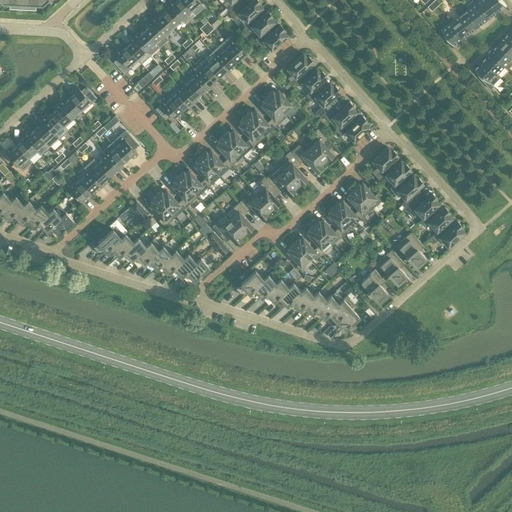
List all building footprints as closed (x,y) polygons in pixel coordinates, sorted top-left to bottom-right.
[(192,12),(181,0),(177,0),(175,3),(173,0),(169,4),(183,20),(185,23),(195,14),(192,11),(192,12)] [(181,0),(192,12),(192,11),(201,3),(198,0),(181,0)] [(226,0),(223,3),(230,11),(239,3),(236,0),(226,0)] [(230,11),(229,13),(236,21),(242,15),(247,21),(251,17),(262,7),(259,3),(260,2),(257,0),(251,0),(243,8),(239,3),(230,11)] [(488,0),(480,0),(477,3),(489,19),(497,12),(488,0)] [(488,0),(497,12),(506,6),(507,6),(502,0),(488,0)] [(489,19),(477,3),(468,9),(480,25),(489,19)] [(183,20),(169,4),(165,7),(167,10),(162,14),(174,28),(183,20)] [(480,25),(468,9),(459,16),(472,32),(480,25)] [(251,17),(247,21),(242,25),(247,30),(251,26),(259,35),(264,31),(275,21),(271,17),(272,16),(267,11),(255,21),(251,17)] [(174,28),(162,14),(157,19),(155,16),(151,20),(158,27),(165,35),(174,28)] [(472,32),(459,16),(451,23),(463,38),(472,32)] [(158,27),(151,20),(147,23),(149,26),(144,30),(159,47),(168,39),(165,35),(158,27)] [(463,38),(451,23),(442,29),(442,28),(441,29),(446,35),(444,36),(449,41),(450,40),(455,46),(455,45),(463,38)] [(264,31),(259,35),(255,39),(259,43),(263,40),(271,50),(287,35),(283,31),(285,30),(280,24),(274,29),(268,35),(264,31)] [(133,36),(135,38),(150,55),(159,47),(144,30),(139,35),(137,32),(133,36)] [(221,44),(236,61),(241,56),(243,58),(247,54),(230,35),(221,44)] [(131,42),(126,46),(138,60),(141,63),(150,55),(135,38),(133,36),(129,39),(131,42)] [(511,43),(505,37),(498,45),(511,58),(511,43)] [(236,61),(221,44),(212,52),(229,71),(233,67),(231,65),(236,61)] [(511,58),(498,45),(490,53),(505,66),(505,67),(508,70),(511,65),(511,58)] [(138,60),(126,46),(121,51),(119,48),(115,52),(119,57),(114,61),(124,72),(129,68),(138,60)] [(212,52),(203,60),(218,77),(223,72),(225,74),(229,71),(212,52)] [(301,82),(306,78),(301,72),(313,62),(308,56),(307,57),(303,53),(287,68),(292,74),(288,78),(296,87),(301,82)] [(490,53),(483,60),(497,74),(498,74),(505,67),(505,66),(490,53)] [(197,71),(211,87),(215,83),(213,81),(218,77),(203,60),(194,68),(197,71)] [(480,73),(478,75),(491,89),(494,86),(493,85),(501,77),(498,74),(497,74),(495,72),(483,60),(476,68),(475,68),(480,73)] [(317,68),(306,78),(301,82),(310,91),(306,95),(310,100),(313,98),(313,97),(319,92),(315,87),(327,76),(322,71),(320,72),(317,68)] [(150,80),(153,76),(150,73),(149,71),(144,76),(149,81),(150,80)] [(197,71),(188,79),(200,93),(205,88),(207,90),(211,87),(197,71)] [(200,93),(188,79),(179,87),(193,103),(197,99),(195,97),(200,93)] [(319,92),(313,97),(313,98),(321,107),(315,112),(320,118),(323,115),(332,107),(328,102),(340,91),(335,85),(333,87),(330,83),(319,92)] [(75,92),(70,97),(82,110),(96,97),(86,86),(81,91),(77,86),(73,90),(75,92)] [(193,103),(179,87),(170,95),(183,109),(188,104),(190,107),(193,103)] [(273,90),(267,95),(286,116),(297,106),(292,100),(289,102),(278,89),(275,92),(273,90)] [(183,109),(170,95),(161,104),(156,108),(163,115),(168,111),(175,119),(180,116),(178,113),(183,109)] [(286,116),(267,95),(262,99),(264,101),(261,105),(272,117),(269,120),(275,126),(286,116)] [(82,110),(70,97),(65,101),(63,99),(59,103),(73,118),(82,110)] [(337,112),(332,107),(323,115),(328,120),(332,117),(340,126),(345,122),(356,112),(353,108),(354,107),(349,101),(337,112)] [(57,108),(52,113),(64,126),(73,118),(59,103),(55,106),(57,108)] [(275,126),(269,120),(267,122),(256,109),(252,113),(250,110),(245,115),(264,136),(275,126)] [(45,115),(41,119),(58,138),(67,129),(64,126),(52,113),(47,118),(45,115)] [(264,136),(245,115),(240,119),(242,122),(239,125),(250,137),(247,140),(253,146),(264,136)] [(345,122),(340,126),(336,130),(340,136),(345,132),(353,141),(369,126),(366,122),(367,121),(362,116),(350,127),(345,122)] [(39,125),(34,129),(49,146),(58,138),(41,119),(37,122),(39,125)] [(310,146),(323,161),(327,158),(328,159),(333,154),(323,142),(327,138),(318,128),(313,132),(316,135),(307,144),(309,146),(310,146)] [(27,131),(23,135),(37,151),(40,154),(49,146),(34,129),(29,134),(27,131)] [(253,146),(247,140),(245,142),(233,129),(230,133),(228,130),(223,135),(240,153),(245,149),(247,152),(253,146)] [(114,146),(126,160),(131,155),(133,157),(137,153),(133,149),(138,144),(125,130),(121,135),(120,135),(111,143),(114,146)] [(37,151),(23,135),(19,138),(21,141),(16,145),(29,159),(29,158),(37,151)] [(240,153),(223,135),(218,139),(220,142),(216,145),(228,157),(225,160),(231,166),(237,161),(235,158),(240,153)] [(299,144),(291,151),(300,162),(305,158),(316,170),(321,165),(320,164),(323,161),(310,146),(309,146),(305,151),(299,144)] [(29,159),(16,145),(11,150),(9,147),(5,151),(22,170),(32,161),(29,158),(29,159)] [(114,146),(105,154),(119,170),(123,166),(121,164),(126,160),(114,146)] [(373,161),(378,166),(372,172),(380,180),(386,175),(390,171),(386,166),(398,155),(393,150),(392,151),(388,147),(373,161)] [(206,150),(201,155),(220,176),(231,166),(225,160),(223,162),(211,150),(208,153),(206,150)] [(290,150),(285,155),(288,159),(280,167),(280,168),(281,167),(297,185),(300,182),(301,183),(307,179),(296,166),(300,162),(291,151),(290,150)] [(105,154),(96,162),(108,176),(113,171),(115,173),(119,170),(105,154)] [(220,176),(201,155),(196,160),(198,162),(194,165),(206,177),(203,180),(209,186),(220,176)] [(96,162),(94,159),(84,167),(87,171),(87,170),(102,186),(105,182),(103,180),(108,176),(96,162)] [(390,171),(386,175),(394,184),(390,188),(394,193),(397,190),(403,185),(399,180),(411,169),(406,164),(404,165),(401,161),(390,171)] [(270,173),(266,178),(274,187),(278,183),(289,195),(294,190),(293,188),(297,185),(281,167),(280,168),(272,175),(270,173)] [(87,170),(87,171),(78,178),(91,192),(96,187),(98,189),(102,186),(87,170)] [(194,193),(197,196),(209,186),(203,180),(200,182),(189,170),(185,173),(183,171),(178,175),(194,193)] [(189,204),(197,196),(194,193),(178,175),(173,180),(175,182),(172,185),(183,198),(181,200),(186,206),(187,206),(189,204)] [(413,175),(403,185),(397,190),(405,199),(401,203),(405,208),(414,200),(410,196),(423,183),(418,178),(417,179),(413,175)] [(265,186),(256,194),(270,209),(273,206),(274,208),(280,203),(269,191),(274,187),(266,178),(264,176),(260,180),(265,186)] [(91,192),(78,178),(69,187),(83,202),(88,198),(86,196),(91,192)] [(354,188),(372,208),(382,199),(376,193),(374,195),(363,182),(360,185),(359,184),(354,188)] [(372,208),(354,188),(349,193),(350,194),(347,196),(359,209),(356,211),(362,217),(372,208)] [(186,206),(181,200),(178,202),(167,190),(163,193),(161,191),(156,195),(175,216),(184,209),(186,206)] [(3,191),(0,193),(0,209),(11,200),(3,191)] [(256,194),(255,192),(246,200),(243,198),(239,202),(247,211),(251,207),(262,219),(268,214),(266,212),(270,209),(256,194)] [(405,208),(404,209),(409,214),(409,213),(413,217),(419,212),(424,217),(427,214),(439,203),(435,199),(437,198),(432,193),(420,204),(415,199),(414,200),(405,208)] [(11,200),(0,209),(0,218),(5,214),(8,218),(23,204),(15,195),(11,200)] [(175,216),(156,195),(151,200),(153,202),(150,205),(161,218),(159,220),(164,226),(175,216)] [(23,204),(8,218),(13,222),(18,218),(21,222),(39,205),(31,197),(23,204)] [(142,219),(148,214),(136,201),(130,207),(142,219)] [(362,217),(356,211),(354,213),(343,201),(340,203),(339,202),(334,206),(352,226),(362,217)] [(239,202),(225,214),(243,233),(247,230),(248,232),(253,227),(242,215),(247,211),(239,202)] [(62,213),(66,209),(59,203),(55,207),(62,213)] [(39,205),(21,222),(25,226),(30,222),(33,226),(48,212),(41,204),(39,205)] [(189,204),(187,206),(192,213),(195,210),(189,204)] [(186,206),(184,209),(190,215),(192,213),(186,206)] [(352,226),(334,206),(329,211),(330,212),(327,215),(339,227),(336,229),(342,236),(352,226)] [(424,217),(419,221),(424,226),(428,222),(437,231),(441,227),(452,218),(448,214),(449,212),(444,207),(431,219),(427,214),(424,217)] [(53,208),(48,212),(33,226),(38,231),(43,226),(46,230),(61,216),(53,208)] [(66,212),(61,216),(46,230),(50,235),(55,230),(59,234),(64,230),(66,228),(74,221),(66,212)] [(194,219),(201,227),(206,223),(207,222),(200,214),(194,219)] [(243,233),(225,214),(212,226),(220,235),(225,231),(235,243),(241,238),(240,236),(243,233)] [(156,222),(152,217),(148,221),(152,225),(156,222)] [(319,220),(314,224),(329,241),(333,237),(336,241),(342,236),(336,229),(334,231),(323,219),(320,221),(319,220)] [(441,227),(437,231),(431,237),(438,245),(443,241),(448,247),(464,232),(461,228),(462,226),(457,221),(445,232),(441,227)] [(160,227),(156,222),(152,225),(151,226),(156,231),(160,227)] [(201,227),(199,229),(206,238),(208,237),(209,235),(213,232),(206,223),(201,227)] [(332,245),(329,241),(314,224),(309,229),(310,230),(307,233),(319,245),(316,247),(322,254),(332,245)] [(124,235),(116,226),(103,238),(103,237),(101,239),(101,240),(93,247),(97,252),(102,247),(106,251),(124,235)] [(401,252),(407,258),(408,257),(416,266),(420,262),(421,263),(425,259),(425,258),(425,257),(419,250),(424,246),(411,231),(397,244),(403,250),(401,252)] [(208,237),(213,243),(219,238),(213,232),(209,235),(208,237)] [(125,233),(124,235),(106,251),(110,256),(115,252),(119,255),(133,242),(125,233)] [(133,242),(119,255),(123,260),(128,256),(131,259),(146,246),(138,237),(133,242)] [(299,238),(294,242),(309,259),(313,255),(316,259),(322,254),(316,247),(314,249),(303,237),(300,239),(299,238)] [(146,246),(131,259),(135,264),(140,260),(144,263),(162,247),(161,247),(154,238),(146,246)] [(221,253),(226,248),(220,241),(214,247),(221,253)] [(162,247),(144,263),(148,268),(153,264),(156,267),(174,251),(166,242),(161,247),(162,247)] [(309,259),(294,242),(289,247),(290,248),(287,251),(298,263),(296,265),(302,272),(308,266),(304,263),(309,259)] [(176,249),(174,251),(156,267),(160,272),(165,268),(169,271),(184,258),(183,258),(176,249)] [(397,283),(400,280),(401,281),(406,276),(405,275),(406,275),(400,268),(405,263),(392,249),(378,262),(383,268),(382,269),(387,275),(389,274),(397,283)] [(184,258),(169,271),(173,276),(178,272),(181,276),(196,262),(188,253),(183,258),(184,258)] [(196,262),(181,276),(186,280),(190,276),(194,280),(199,276),(201,274),(201,273),(209,266),(201,257),(196,262)] [(283,261),(280,258),(275,263),(278,266),(281,263),(283,261)] [(333,262),(329,267),(334,273),(339,269),(333,262)] [(294,268),(289,272),(296,279),(300,275),(294,268)] [(370,274),(361,282),(364,285),(363,286),(368,292),(369,291),(378,300),(381,297),(382,298),(387,294),(386,293),(387,292),(380,285),(385,281),(374,268),(369,273),(370,274)] [(263,279),(256,270),(246,279),(246,278),(243,281),(244,281),(236,288),(240,293),(245,289),(248,293),(263,279)] [(358,279),(359,278),(355,273),(349,278),(354,283),(358,279)] [(268,274),(263,279),(248,293),(253,297),(258,293),(261,296),(276,283),(268,274)] [(276,283),(261,296),(265,301),(270,297),(274,301),(288,287),(281,278),(276,283)] [(288,287),(274,301),(278,305),(283,301),(286,305),(301,291),(293,282),(288,287)] [(301,291),(286,305),(290,309),(295,305),(299,309),(313,295),(306,286),(301,291)] [(344,292),(347,296),(354,289),(351,286),(344,292)] [(313,295),(299,309),(303,313),(308,309),(311,313),(326,299),(318,291),(313,295)] [(326,299),(311,313),(315,317),(320,313),(324,317),(339,303),(338,303),(331,294),(326,299)] [(331,325),(351,307),(354,305),(346,296),(338,303),(339,303),(324,317),(328,322),(330,320),(333,323),(331,325)] [(351,307),(331,325),(337,331),(342,327),(344,329),(349,325),(351,327),(355,324),(353,322),(359,316),(351,307)]
